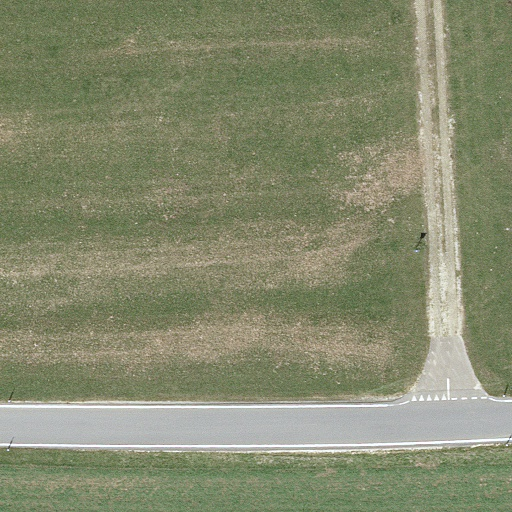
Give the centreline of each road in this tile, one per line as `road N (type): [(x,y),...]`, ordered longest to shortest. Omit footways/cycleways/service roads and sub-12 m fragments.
road 1 (unclassified): [(511,419),(224,443),(0,442)]
road 2 (track): [(456,424),(433,0)]
